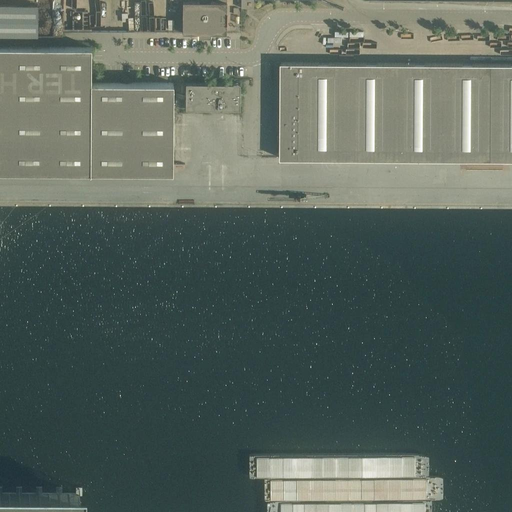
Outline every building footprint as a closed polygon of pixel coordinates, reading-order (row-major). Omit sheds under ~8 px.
[(182,1),(182,33),(198,33),(197,37),(204,37),(211,37),(211,34),(226,34),(226,33),(226,0),(216,0),(216,2),(182,1)] [(37,34),(37,5),(0,5),(0,35),(37,35),(37,34)] [(172,173),(172,158),(173,83),(169,83),(167,83),(166,83),(95,82),(91,82),(91,46),(0,45),(0,171),(29,172),(69,172),(111,172),(151,172),(172,173)] [(511,67),(469,67),(421,67),(374,67),(325,66),(304,66),(282,66),(282,85),(282,96),(282,109),(282,121),(281,158),(324,158),(372,159),(401,159),(420,159),(468,159),(486,159),(511,159),(511,67)] [(219,83),(218,83),(216,83),(213,83),(212,83),(185,83),(185,98),(185,100),(185,108),(211,109),(215,109),(218,109),(240,109),(240,83),(219,83)] [(0,511),(87,511),(87,464),(0,463),(0,511)]
